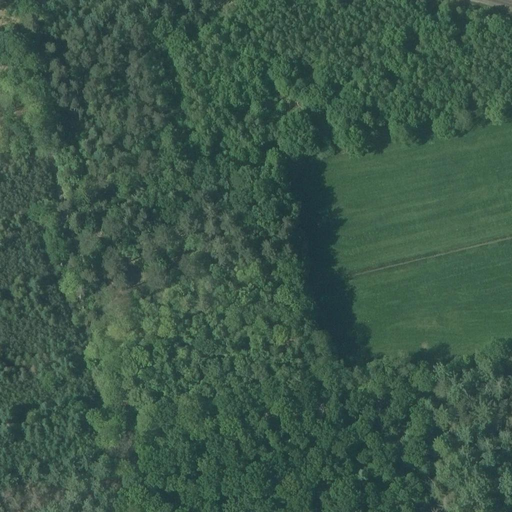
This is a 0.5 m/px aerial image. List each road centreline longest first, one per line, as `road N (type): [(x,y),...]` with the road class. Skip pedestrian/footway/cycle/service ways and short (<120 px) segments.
road 1 (track): [(37,47),(61,215),(121,369),(122,511)]
road 2 (track): [(120,430),(325,385)]
